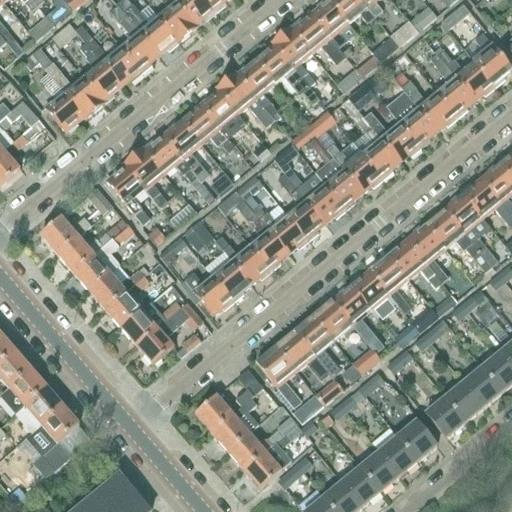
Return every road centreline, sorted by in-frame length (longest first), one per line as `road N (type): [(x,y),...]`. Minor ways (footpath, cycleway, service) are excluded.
road 1 (residential): [(131,431),(511,128)]
road 2 (residential): [(0,238),(290,0)]
road 3 (tertiary): [(131,431),(0,277)]
road 4 (residential): [(511,423),(404,511)]
